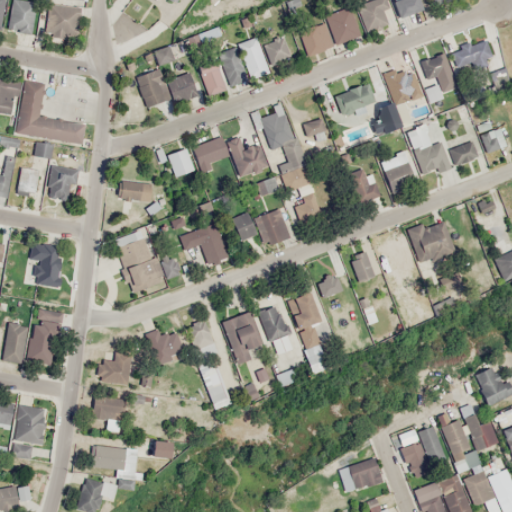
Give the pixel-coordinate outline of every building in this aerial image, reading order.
[(34,33),(37,1),(26,0),(9,0),(7,30),(34,33)] [(362,30),(386,25),(380,0),(367,0),(357,2),(362,30)] [(393,0),(398,17),(419,11),(415,0),(393,0)] [(42,34),(74,38),(78,7),(46,3),(42,34)] [(358,36),(349,7),(324,15),(333,44),(358,36)] [(330,48),(324,23),(299,28),(305,54),(330,48)] [(235,44),(250,79),(268,71),(253,36),(235,44)] [(449,49),(454,67),(488,57),(483,39),(449,49)] [(244,81),(234,47),(217,52),(227,86),(244,81)] [(417,61),(424,79),(448,71),(442,52),(417,61)] [(208,94),(224,87),(211,59),(196,66),(208,94)] [(133,76),(144,107),(167,99),(156,68),(133,76)] [(165,78),(172,102),(194,96),(188,72),(165,78)] [(0,111),(11,114),(18,80),(0,76),(0,111)] [(12,133),(79,145),(83,123),(36,115),(41,82),(22,79),(12,133)] [(367,83),(332,94),(338,113),(373,102),(367,83)] [(274,113),(258,117),(267,146),(291,139),(282,106),(273,109),(274,113)] [(403,131),(411,150),(429,142),(421,124),(403,131)] [(190,146),(198,166),(227,155),(219,136),(190,146)] [(255,143),(240,150),(234,137),(224,141),(239,176),(265,165),(255,143)] [(453,165),(474,155),(467,141),(447,150),(453,165)] [(167,153),(173,176),(190,171),(184,148),(167,153)] [(407,161),(402,151),(377,161),(382,172),(407,161)] [(70,198),(70,167),(47,167),(47,198),(70,198)] [(283,191),(297,188),(298,192),(308,190),(303,167),(279,171),(283,191)] [(36,168),(17,168),(17,193),(36,193),(36,168)] [(345,174),(355,204),(378,196),(372,181),(366,183),(360,168),(345,174)] [(253,184),(259,195),(277,188),(272,176),(253,184)] [(118,200),(148,200),(148,181),(118,181),(118,200)] [(253,218),(266,245),(289,234),(276,208),(253,218)] [(254,233),(245,211),(229,217),(238,239),(254,233)] [(428,266),(454,258),(442,220),(413,230),(423,262),(427,260),(428,266)] [(205,263),(226,258),(217,223),(177,233),(181,250),(200,245),(205,263)] [(155,256),(149,258),(141,229),(113,237),(128,293),(162,283),(155,256)] [(34,285),(56,286),(58,245),(29,244),(28,259),(35,259),(34,285)] [(379,273),(372,248),(348,256),(356,281),(379,273)] [(283,301),(312,372),(328,366),(300,295),(283,301)] [(286,333),(272,304),(254,312),(268,341),(286,333)] [(234,363),(247,359),(244,349),(259,344),(249,311),(220,320),(234,363)] [(25,360),(50,364),(57,324),(32,320),(25,360)] [(209,340),(203,320),(185,326),(191,344),(200,341),(201,343),(209,340)] [(25,325),(5,323),(2,359),(21,361),(25,325)] [(181,352),(170,328),(143,342),(155,365),(181,352)] [(127,383),(128,352),(112,351),(112,360),(98,359),(97,382),(127,383)] [(505,380),(499,383),(491,365),(471,375),(486,406),(511,393),(505,380)] [(497,448),(489,420),(475,425),(472,413),(476,405),(470,386),(465,384),(453,388),(462,418),(441,424),(455,474),(468,470),(475,473),(462,477),(470,505),(483,501),(486,511),(511,511),(511,489),(506,471),(484,477),(483,473),(472,468),(479,466),(475,454),(491,461),(497,448)] [(118,396),(91,395),(90,419),(118,420),(118,396)] [(0,424),(8,426),(12,402),(0,399),(0,424)] [(44,408),(17,405),(11,455),(27,457),(29,444),(39,445),(44,408)] [(511,462),(511,461),(511,424),(500,428),(511,462)] [(416,431),(428,463),(442,457),(429,426),(416,431)] [(150,456),(167,458),(168,442),(152,440),(150,456)] [(126,448),(89,446),(88,471),(125,473),(126,448)] [(342,492),(379,482),(372,458),(335,468),(342,492)] [(91,511),(102,483),(84,476),(73,507),(87,511),(91,511)] [(413,489),(414,496),(422,511),(446,511),(445,510),(451,509),(452,511),(467,511),(467,507),(463,499),(452,500),(451,493),(440,498),(433,483),(424,484),(413,489)] [(14,498),(19,498),(19,488),(0,487),(0,511),(14,511),(14,498)] [(370,511),(377,510),(377,511),(392,511),(390,506),(379,510),(374,498),(365,501),(368,511),(370,511)]
